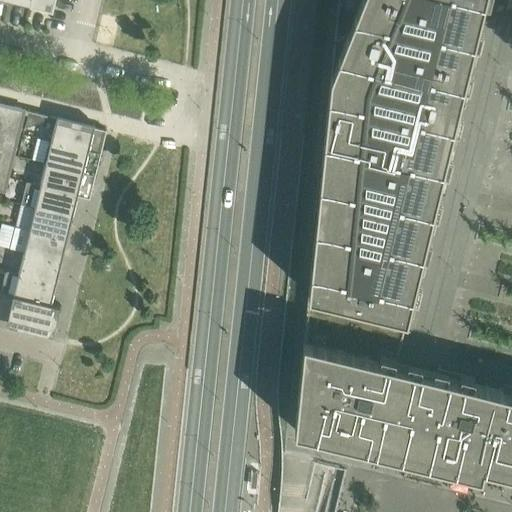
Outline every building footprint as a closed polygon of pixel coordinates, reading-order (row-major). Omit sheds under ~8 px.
[(52,9),(53,7),(54,0),(30,0),(29,3),(30,4),(29,7),(29,8),(46,12),(47,8),(52,9)] [(511,390),(417,368),(396,363),(483,0),(337,0),(294,429),(341,441),(340,443),(371,451),(372,448),(399,455),(441,465),(440,468),(471,475),(472,473),(507,481),(507,484),(511,485),(511,390)] [(20,108),(0,103),(0,169),(9,171),(16,144),(4,142),(6,133),(7,126),(14,128),(15,126),(18,113),(19,113),(20,108)] [(57,115),(56,117),(51,140),(101,153),(106,129),(94,126),(94,124),(94,123),(58,114),(57,115)] [(7,126),(6,133),(18,136),(20,127),(15,126),(14,128),(7,126)] [(16,144),(18,136),(6,133),(4,142),(16,144)] [(95,175),(101,153),(51,140),(45,162),(95,175)] [(45,162),(40,185),(77,194),(77,195),(89,198),(95,175),(45,162)] [(0,169),(0,179),(7,181),(9,171),(0,169)] [(77,194),(40,185),(26,181),(21,203),(34,207),(72,216),(77,195),(77,194)] [(34,207),(29,229),(66,238),(72,216),(34,207)] [(61,260),(66,238),(29,229),(26,241),(24,251),(61,260)] [(55,282),(61,260),(24,251),(18,273),(55,282)] [(13,296),(23,298),(34,301),(46,303),(50,303),(55,282),(18,273),(7,270),(1,292),(11,294),(13,294),(13,296)] [(0,318),(5,319),(11,294),(1,292),(0,291),(0,318)] [(13,294),(11,294),(5,319),(7,320),(6,324),(6,325),(15,327),(23,298),(13,296),(13,294)] [(27,330),(34,301),(23,298),(15,327),(27,330)] [(39,333),(46,303),(34,301),(27,330),(39,333)] [(60,306),(50,303),(46,303),(39,333),(52,336),(52,335),(53,335),(60,306)]
